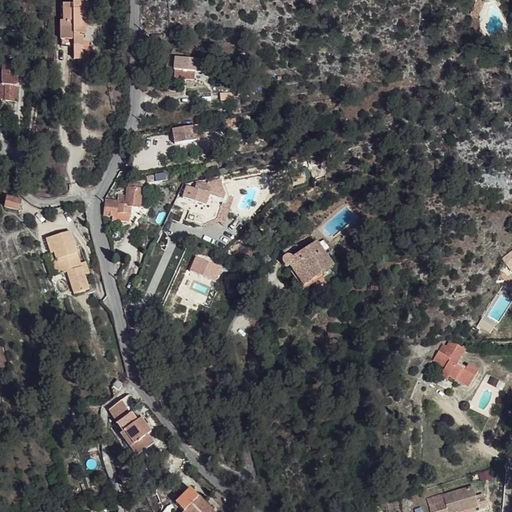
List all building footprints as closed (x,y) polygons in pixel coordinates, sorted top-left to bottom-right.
[(60,46),(83,47),(83,35),(85,35),(86,27),(86,22),(91,22),(92,16),(86,16),(86,11),(88,10),(88,1),(83,1),(83,0),(73,0),(73,4),(65,4),(64,21),(61,21),(60,46)] [(464,0),(460,10),(468,14),(474,0),(464,0)] [(160,37),(147,38),(148,47),(160,46),(160,37)] [(193,59),(170,58),(169,79),(189,80),(190,73),(197,73),(198,60),(193,59)] [(3,89),(18,89),(18,64),(1,64),(1,88),(3,89)] [(18,89),(3,89),(3,102),(18,103),(18,89)] [(234,93),(216,95),(216,102),(234,100),(234,93)] [(236,115),(221,118),(223,127),(226,127),(238,125),(236,115)] [(191,124),(168,129),(170,144),(193,139),(191,124)] [(125,223),(126,215),(127,206),(135,207),(137,188),(138,185),(124,184),(124,189),(122,197),(114,196),(113,201),(112,201),(112,203),(103,203),(101,216),(111,217),(110,221),(125,223)] [(210,196),(187,190),(184,199),(207,206),(210,196)] [(23,199),(8,197),(6,206),(21,208),(23,199)] [(72,230),(48,238),(53,252),(50,253),(57,275),(69,271),(76,293),(91,288),(86,274),(91,272),(87,260),(83,262),(78,263),(75,254),(80,253),(72,230)] [(323,256),(305,234),(282,253),(280,252),(273,251),(269,257),(274,263),(280,264),(281,260),(298,279),(315,264),(323,256)] [(511,248),(497,259),(500,262),(508,272),(511,276),(511,248)] [(217,267),(193,255),(187,268),(211,280),(217,267)] [(508,272),(500,262),(496,265),(504,275),(508,272)] [(446,338),(444,342),(440,339),(432,353),(442,360),(438,369),(445,373),(447,370),(465,380),(475,364),(465,358),(462,361),(454,355),(458,347),(460,344),(453,340),(446,338)] [(402,367),(407,370),(416,357),(412,353),(402,367)] [(120,390),(123,385),(118,381),(114,387),(120,390)] [(130,414),(121,401),(120,401),(118,403),(116,406),(114,408),(112,411),(111,412),(119,423),(130,414)] [(119,423),(117,424),(123,432),(120,434),(137,456),(154,444),(148,435),(151,433),(140,419),(137,422),(131,413),(130,414),(119,423)] [(152,491),(156,498),(168,493),(164,485),(152,491)] [(186,489),(171,504),(179,511),(210,511),(197,498),(196,499),(186,489)] [(464,490),(434,497),(436,504),(420,508),(420,511),(460,511),(468,510),(468,511),(477,511),(474,498),(467,500),(464,490)]
